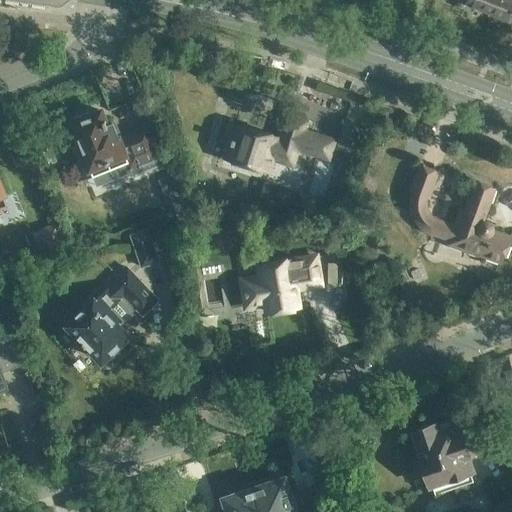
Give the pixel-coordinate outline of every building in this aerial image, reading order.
[(465,3),(490,13),(495,0),(461,0),(464,4),(465,3)] [(511,0),(495,0),(490,13),(511,21),(511,0)] [(127,163),(133,175),(163,163),(148,126),(119,138),(113,123),(108,125),(105,119),(105,120),(101,111),(71,123),(93,177),(127,163)] [(280,139),(234,124),(230,139),(232,139),(228,150),(230,150),(228,158),(266,170),(270,157),(292,164),(297,147),(327,157),(332,141),(302,131),(305,122),(287,116),(280,139)] [(357,143),(340,138),(335,154),(352,159),(357,143)] [(413,217),(414,219),(418,225),(424,230),(428,232),(448,239),(448,243),(502,262),(511,237),(492,231),(491,227),(490,225),(487,222),(484,220),(495,187),(476,181),(466,209),(461,208),(454,225),(437,220),(433,217),(431,213),(429,210),(428,203),(428,201),(428,196),(429,194),(430,195),(439,171),(418,164),(409,190),(412,192),(410,197),(410,200),(410,206),(411,211),(412,214),(413,217)] [(0,209),(7,206),(4,198),(8,196),(0,175),(0,209)] [(160,261),(148,227),(129,234),(141,268),(160,261)] [(320,283),(316,256),(291,260),(290,259),(257,265),(259,277),(241,280),(245,307),(265,304),(266,312),(298,307),(295,287),(320,283)] [(128,268),(97,297),(94,295),(63,325),(77,339),(79,337),(90,349),(87,352),(101,366),(133,335),(120,322),(135,308),(142,315),(158,300),(128,268)] [(0,390),(2,390),(0,382),(0,372),(25,364),(17,339),(0,345),(0,390)] [(467,437),(463,438),(461,431),(459,432),(454,418),(434,425),(433,423),(412,431),(421,457),(419,457),(429,485),(450,478),(453,487),(473,480),(470,471),(472,470),(468,456),(470,456),(467,449),(471,448),(467,437)] [(254,487),(262,511),(330,511),(329,509),(320,511),(296,511),(285,477),(254,487)] [(262,511),(254,487),(224,497),(229,511),(262,511)] [(502,501),(493,504),(495,508),(490,510),(491,511),(511,511),(511,496),(502,500),(502,501)]
